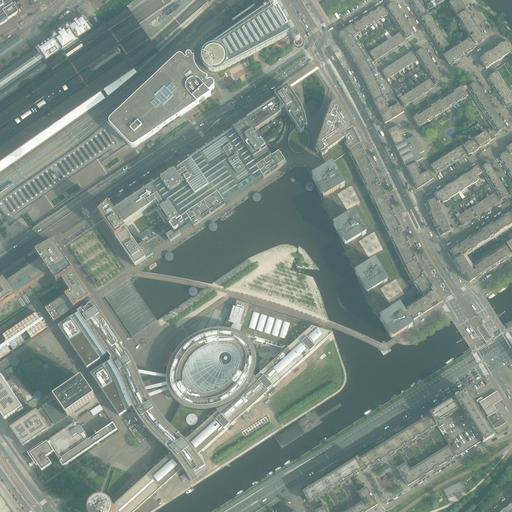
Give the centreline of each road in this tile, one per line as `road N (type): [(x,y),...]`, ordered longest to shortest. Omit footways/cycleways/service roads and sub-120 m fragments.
road 1 (tertiary): [(0,256),(171,140)]
road 2 (secondary): [(484,352),(316,459)]
road 3 (unclassified): [(203,133),(39,243)]
road 4 (secondary): [(412,200),(330,40)]
road 5 (secondary): [(337,455),(492,365)]
road 6 (secondary): [(321,51),(401,207)]
road 7 (residential): [(511,434),(378,511)]
